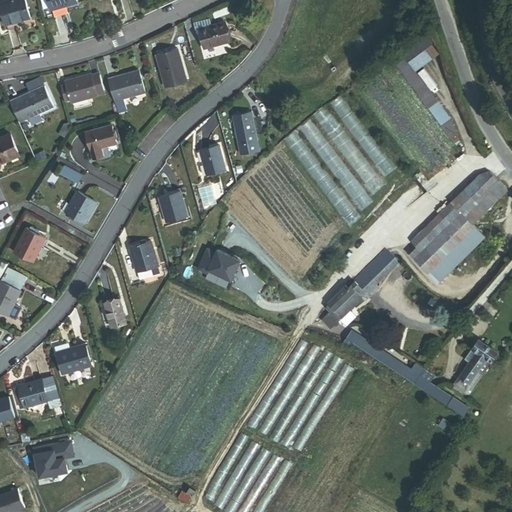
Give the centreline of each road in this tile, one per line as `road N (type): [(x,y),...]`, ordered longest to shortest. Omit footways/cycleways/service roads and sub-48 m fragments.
road 1 (residential): [(282,0),(243,74),(160,150),(72,295),(0,365)]
road 2 (unknown): [(511,226),(487,270),(466,282),(439,269),(409,231),(415,207),(436,183),(501,145)]
road 3 (residential): [(0,68),(119,39),(199,0)]
road 4 (residential): [(511,158),(487,130),(437,0)]
road 5 (unknown): [(409,231),(375,231),(311,298)]
